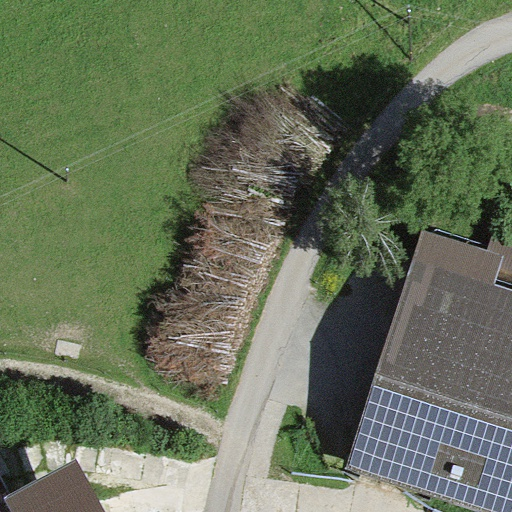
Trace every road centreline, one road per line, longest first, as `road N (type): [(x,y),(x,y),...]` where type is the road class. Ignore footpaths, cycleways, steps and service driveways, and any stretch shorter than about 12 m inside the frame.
road 1 (track): [(223,511),(272,338),(333,207),(430,82),(511,31)]
road 2 (track): [(0,373),(98,385),(240,435)]
